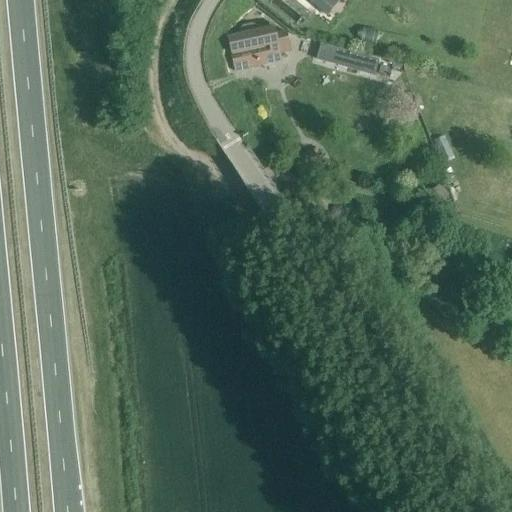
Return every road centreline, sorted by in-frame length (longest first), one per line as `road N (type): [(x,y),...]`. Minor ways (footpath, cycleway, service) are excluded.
road 1 (trunk): [(66,511),(19,0)]
road 2 (unclassified): [(447,511),(225,136)]
road 3 (trunk): [(0,338),(15,511)]
road 4 (residential): [(225,136),(195,81),(193,58),(195,35),(215,0)]
